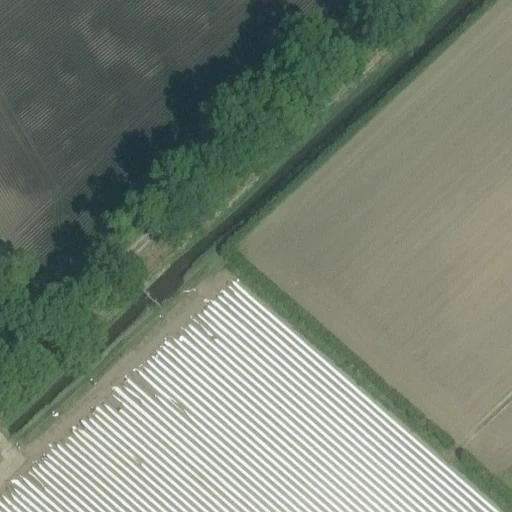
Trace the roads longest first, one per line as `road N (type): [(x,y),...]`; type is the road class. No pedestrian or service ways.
road 1 (track): [(413,0),(64,350)]
road 2 (unclassified): [(0,413),(64,350),(0,244)]
